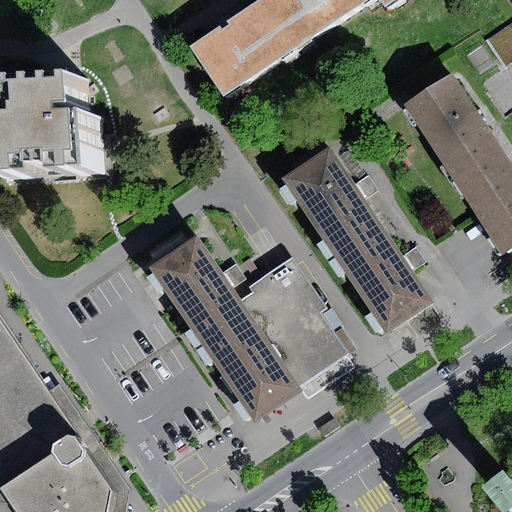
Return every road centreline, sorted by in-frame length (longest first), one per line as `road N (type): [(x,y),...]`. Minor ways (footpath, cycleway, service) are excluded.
road 1 (residential): [(0,240),(183,511)]
road 2 (secondary): [(511,342),(343,454)]
